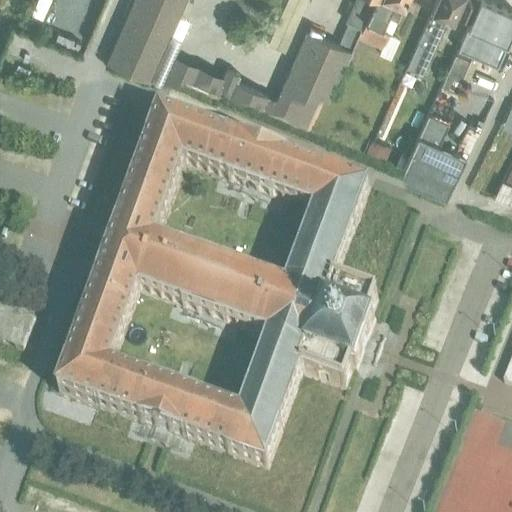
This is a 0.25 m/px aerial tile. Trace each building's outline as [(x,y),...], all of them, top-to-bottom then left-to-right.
[(133,0),(107,60),(150,78),(150,76),(225,106),(224,108),(266,126),(267,125),(308,141),(343,60),(345,62),(352,48),(306,27),(276,95),(238,78),(240,72),(226,65),(223,72),(175,51),(181,36),(171,31),(184,0),(133,0)] [(285,0),(268,41),(285,49),(305,0),(285,0)] [(375,0),(352,0),(345,17),(362,25),(375,0)] [(375,0),(362,25),(358,34),(382,44),(379,50),(382,52),(390,55),(399,35),(391,32),(404,0),(375,0)] [(469,19),(477,0),(435,0),(407,64),(423,71),(447,16),(453,19),(456,12),(469,19)] [(492,0),(477,0),(469,19),(441,82),(455,89),(461,76),(469,78),(481,47),(496,53),(511,14),(511,8),(499,3),(492,0)] [(347,21),(339,39),(351,45),(358,26),(347,21)] [(511,102),(503,124),(511,127),(511,102)] [(428,111),(400,174),(441,194),(446,196),(466,154),(439,141),(448,120),(428,111)] [(162,117),(59,397),(269,474),(304,379),(347,395),(354,376),(359,377),(363,366),(376,371),(387,342),(373,337),(377,325),(373,324),(380,305),(337,289),(371,194),(162,117)] [(375,140),(367,161),(387,168),(395,148),(375,140)] [(511,182),(502,177),(493,196),(511,205),(511,182)] [(0,308),(0,343),(24,353),(36,323),(0,308)] [(374,460),(356,511),(379,511),(395,468),(374,460)]
